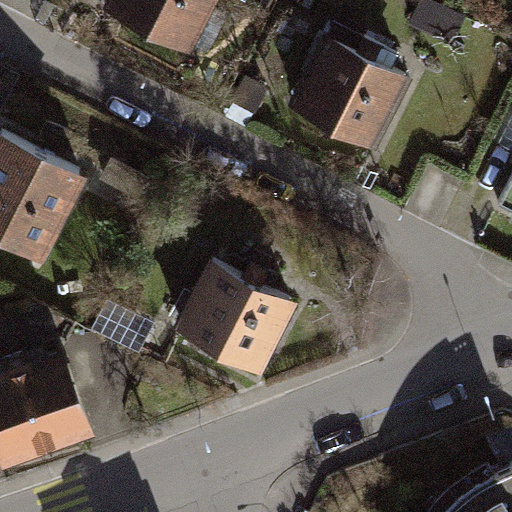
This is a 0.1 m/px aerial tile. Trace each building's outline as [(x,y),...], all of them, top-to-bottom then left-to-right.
[(199,0),(102,0),(102,1),(179,41),(199,0)] [(319,31),(286,96),(364,135),(397,71),(319,31)] [(0,233),(29,248),(71,166),(0,129),(0,233)] [(511,161),(509,160),(489,199),(511,210),(511,161)] [(283,295),(205,255),(173,319),(250,359),(283,295)] [(53,349),(0,368),(0,451),(80,422),(53,349)] [(511,511),(511,461),(509,454),(480,467),(456,485),(443,498),(431,511),(511,511)]
